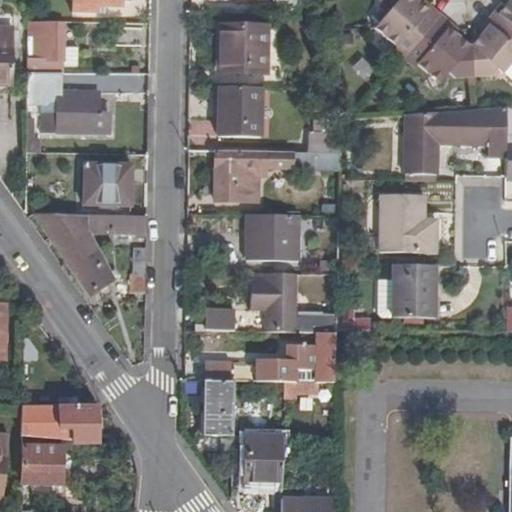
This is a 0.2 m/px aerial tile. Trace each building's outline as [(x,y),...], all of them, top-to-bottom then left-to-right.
[(123,0),(74,0),(74,10),(97,11),(97,3),(124,3),(123,0)] [(307,8),(306,0),(279,0),(280,8),(307,8)] [(424,0),(401,0),(395,7),(379,25),(403,44),(401,47),(410,54),(443,15),(424,0)] [(511,0),(503,10),(511,17),(511,0)] [(475,42),(478,73),(497,72),(503,66),(506,68),(511,61),(511,17),(503,10),(475,42)] [(443,15),(410,54),(422,64),(424,61),(446,79),(454,71),(459,74),(478,73),(475,42),(443,15)] [(71,55),(71,18),(35,18),(32,18),(31,66),(63,66),(68,66),(67,55),(71,55)] [(272,73),(273,19),(219,18),(218,71),(272,73)] [(17,30),(0,29),(0,45),(16,47),(17,30)] [(0,88),(14,89),(17,47),(16,47),(0,45),(0,88)] [(62,86),(63,66),(31,66),(31,95),(44,96),(43,121),(112,124),(112,106),(100,106),(100,87),(62,86)] [(265,132),(266,83),(223,82),(222,131),(265,132)] [(424,121),(410,122),(409,175),(441,175),(442,138),(496,139),(496,150),(511,151),(511,144),(511,101),(424,109),(424,121)] [(424,109),(410,110),(410,122),(424,121),(424,109)] [(320,114),(320,126),(346,127),(346,115),(346,114),(320,114)] [(359,115),(349,115),(349,131),(359,132),(359,115)] [(315,126),(315,146),(345,147),(346,127),(320,126),(315,126)] [(30,144),(45,144),(45,129),(33,129),(33,137),(30,137),(30,144)] [(219,145),(192,144),(192,154),(218,155),(219,145)] [(345,166),(345,147),(315,146),(219,145),(218,155),(218,196),(261,197),(262,172),(262,165),(269,165),(345,166)] [(136,201),(137,159),(88,157),(87,199),(136,201)] [(429,217),(430,191),(384,191),(383,247),(441,248),(441,217),(429,217)] [(326,196),(326,209),(341,209),(341,196),(326,196)] [(84,279),(106,263),(88,238),(103,227),(151,228),(151,208),(33,205),(29,205),(47,227),(84,279)] [(260,230),(253,230),(253,256),(304,257),(305,210),(260,210),(260,230)] [(151,240),(138,240),(138,270),(150,271),(151,259),(151,240)] [(441,260),(398,259),(398,272),(398,310),(440,311),(441,260)] [(114,275),(106,263),(92,273),(100,285),(114,275)] [(300,268),(270,267),(270,274),(254,274),(254,304),(269,305),(269,326),(321,327),(341,327),(341,310),(300,309),(300,268)] [(135,270),(135,288),(150,288),(150,271),(138,270),(135,270)] [(398,310),(398,272),(383,272),(382,306),(387,310),(398,310)] [(341,310),(341,327),(360,328),(360,310),(351,310),(352,300),(342,300),(341,310)] [(211,304),(210,325),(239,326),(239,305),(211,304)] [(260,356),(260,377),(286,377),(319,378),(339,378),(341,327),(321,327),(320,343),(291,342),(290,357),(260,356)] [(240,376),(213,376),(212,431),(238,432),(240,376)] [(320,393),(319,378),(286,377),(286,389),(301,389),(301,392),(320,393)] [(100,436),(99,397),(62,401),(28,400),(28,405),(28,412),(28,430),(46,431),(75,432),(75,435),(76,435),(77,438),(100,436)] [(0,490),(9,491),(14,431),(0,430),(0,490)] [(285,479),(285,451),(286,432),(250,431),(249,478),(285,479)] [(27,442),(27,479),(67,479),(66,442),(27,442)] [(285,488),(284,511),(336,511),(337,490),(285,488)]
